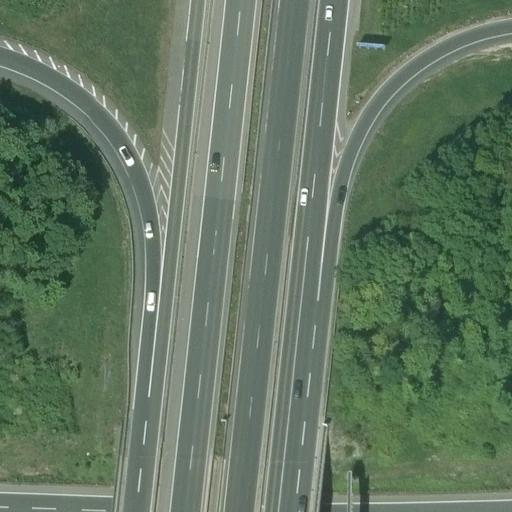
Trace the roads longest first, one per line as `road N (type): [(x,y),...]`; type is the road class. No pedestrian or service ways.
road 1 (motorway): [(240,511),(295,0)]
road 2 (motorway): [(241,0),(187,511)]
road 3 (motorway): [(308,301),(346,166),(380,105),(420,64),(477,35),(511,28)]
road 4 (motorway): [(308,301),(337,0)]
road 5 (motorway): [(0,60),(50,79),(107,124),(143,189),(165,282)]
road 6 (motorway): [(196,0),(165,282)]
road 7 (motorway): [(165,282),(139,511)]
road 8 (motorway): [(288,511),(308,301)]
